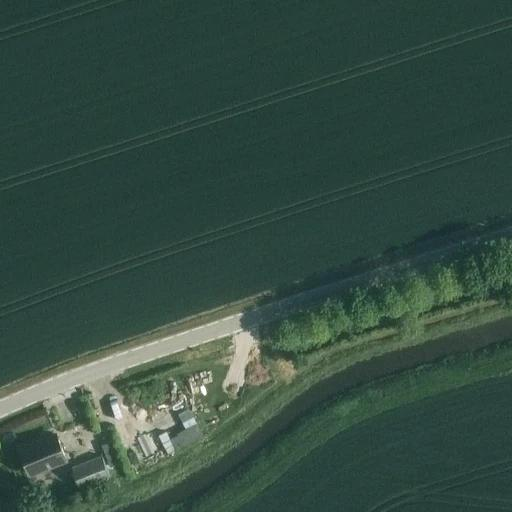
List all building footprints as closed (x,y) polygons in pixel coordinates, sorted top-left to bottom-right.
[(186,428),(192,440),(203,435),(193,416),(182,422),(186,428)] [(54,434),(21,448),(32,476),(66,462),(54,434)] [(178,434),(170,438),(175,449),(183,445),(178,434)] [(121,462),(112,441),(102,445),(111,466),(121,462)] [(103,454),(73,465),(81,488),(111,476),(103,454)]
